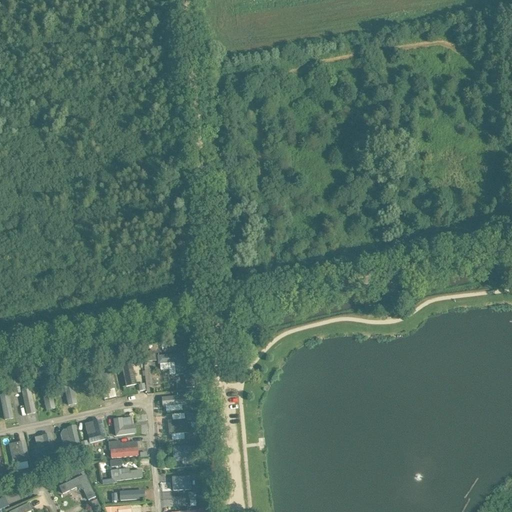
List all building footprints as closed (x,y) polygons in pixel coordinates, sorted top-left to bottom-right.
[(181,355),(158,357),(159,364),(160,364),(160,370),(169,369),(169,375),(176,375),(183,374),(181,355)] [(121,363),(126,387),(134,385),(129,362),(121,363)] [(102,391),(114,389),(110,369),(98,372),(100,379),(102,391)] [(68,406),(76,404),(71,380),(63,382),(68,406)] [(42,386),(47,410),(54,409),(50,385),(42,386)] [(27,415),(35,413),(30,389),(22,391),(27,415)] [(0,396),(5,420),(13,419),(8,395),(0,396)] [(187,404),(186,396),(162,399),(163,406),(187,404)] [(202,413),(193,413),(194,420),(194,421),(203,420),(202,413)] [(122,419),(114,420),(116,436),(135,434),(134,426),(123,427),(122,419)] [(186,420),(168,422),(170,435),(172,434),(172,441),(184,439),(184,433),(187,433),(186,420)] [(101,421),(85,425),(90,443),(105,439),(101,421)] [(79,446),(75,427),(68,429),(70,440),(62,442),(64,450),(79,446)] [(51,435),(43,437),(46,448),(38,450),(39,457),(55,454),(51,435)] [(112,450),(111,451),(111,459),(137,456),(136,448),(121,450),(120,442),(112,442),(112,450)] [(29,461),(25,443),(9,446),(12,457),(13,457),(13,460),(12,460),(13,464),(29,461)] [(173,448),(174,460),(191,459),(190,447),(173,448)] [(81,466),(75,469),(78,474),(83,472),(81,466)] [(116,481),(141,478),(140,471),(129,472),(128,469),(114,471),(116,480),(112,480),(113,484),(116,483),(116,481)] [(63,494),(77,487),(83,490),(88,500),(95,497),(85,475),(60,487),(63,494)] [(190,477),(173,478),(173,491),(191,490),(190,477)] [(120,501),(143,499),(144,498),(144,493),(143,492),(143,491),(120,493),(120,501)] [(97,500),(91,503),(94,510),(100,507),(97,500)]
